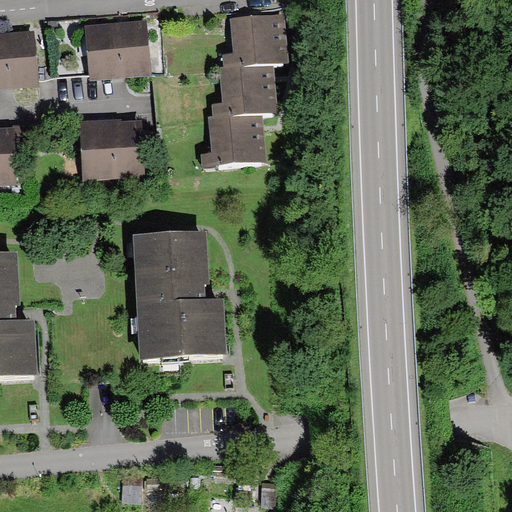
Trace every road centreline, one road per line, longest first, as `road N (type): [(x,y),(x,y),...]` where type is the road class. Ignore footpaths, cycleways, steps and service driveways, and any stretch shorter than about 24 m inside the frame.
road 1 (residential): [(511,420),(0,470)]
road 2 (primary): [(397,511),(375,0)]
road 3 (track): [(511,417),(497,385),(429,100),(434,0)]
